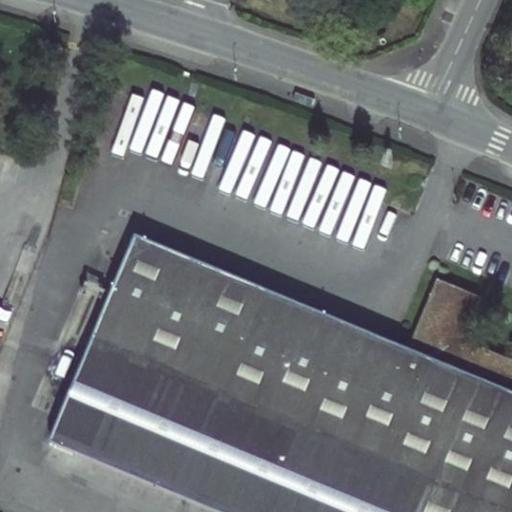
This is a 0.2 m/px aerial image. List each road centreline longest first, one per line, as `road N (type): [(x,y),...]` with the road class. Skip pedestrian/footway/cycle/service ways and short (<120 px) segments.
road 1 (unclassified): [(83,0),(427,115)]
road 2 (unclassified): [(427,115),(480,0)]
